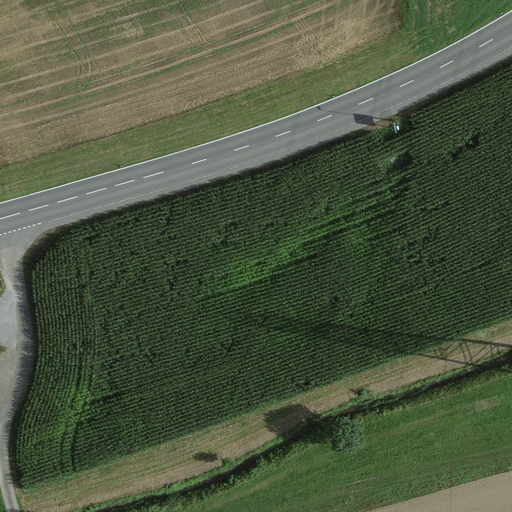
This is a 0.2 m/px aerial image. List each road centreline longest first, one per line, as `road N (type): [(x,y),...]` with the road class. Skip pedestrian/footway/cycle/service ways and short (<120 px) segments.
road 1 (secondary): [(0,221),(364,107),(511,26)]
road 2 (residential): [(0,417),(22,367),(18,297),(0,243)]
